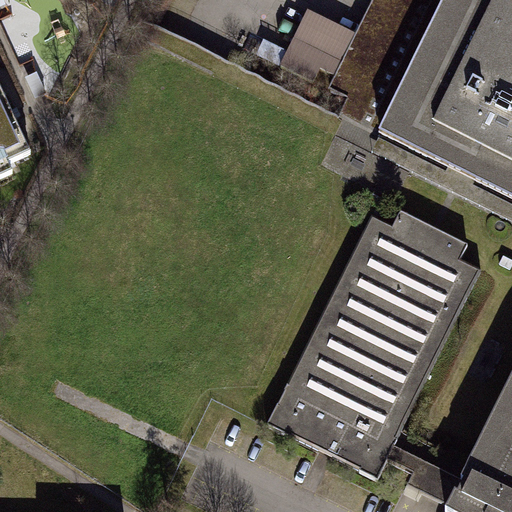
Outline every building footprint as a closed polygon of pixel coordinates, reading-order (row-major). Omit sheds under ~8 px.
[(377,0),(358,38),(308,13),(281,68),(347,101),(338,119),(343,122),(378,139),(447,0),(377,0)] [(511,0),(447,0),(378,139),(511,205),(511,0)] [(0,169),(31,155),(14,118),(0,86),(0,169)] [(511,205),(378,139),(371,154),(511,224),(511,205)] [(366,191),(357,210),(379,220),(388,201),(366,191)] [(372,218),(267,428),(378,482),(388,463),(395,449),(482,273),(460,262),(468,247),(401,214),(393,229),(372,218)] [(511,511),(511,380),(461,482),(464,483),(458,496),(455,494),(454,496),(446,511),(511,511)] [(461,482),(395,449),(388,463),(454,496),(455,494),(458,496),(464,483),(461,482)]
